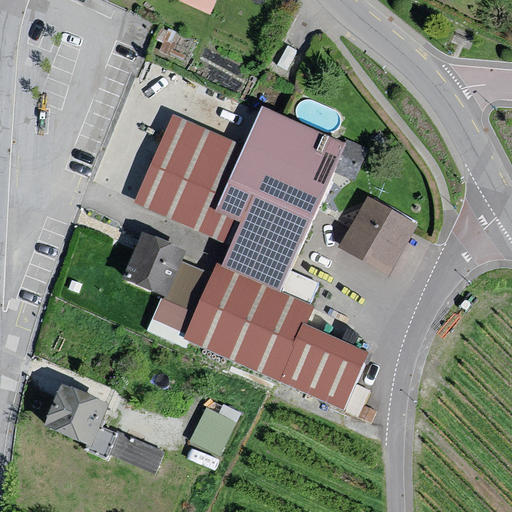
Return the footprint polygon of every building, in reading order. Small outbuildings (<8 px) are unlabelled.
[(187,0),(213,11),(217,0),(187,0)] [(203,277),(177,265),(159,301),(143,335),(337,413),(360,356),(300,329),(319,287),(288,276),(338,150),(253,111),(234,148),(166,118),(127,209),(223,248),(212,271),(208,268),(203,277)] [(414,224),(370,200),(344,247),(387,271),(414,224)] [(181,256),(134,237),(121,268),(126,287),(159,301),(177,265),(181,256)] [(99,408),(50,391),(34,436),(80,453),(90,430),(99,408)] [(225,452),(238,411),(206,401),(193,442),(225,452)] [(160,456),(90,430),(80,453),(151,479),(160,456)]
